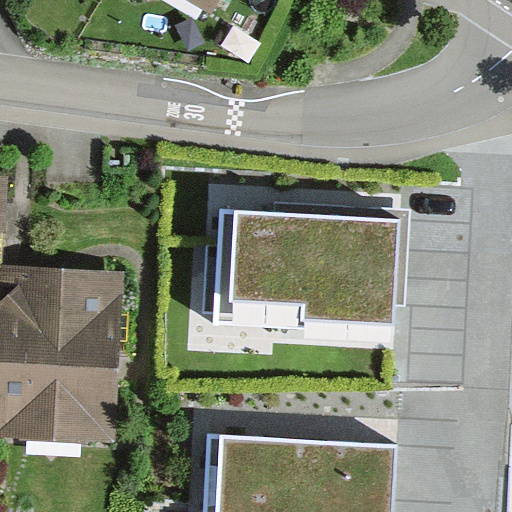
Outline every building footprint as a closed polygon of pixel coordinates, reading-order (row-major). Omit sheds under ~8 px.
[(183,0),(210,16),(219,0),(183,0)] [(12,182),(0,181),(0,250),(9,244),(12,182)] [(396,222),(223,214),(218,321),(309,325),(308,336),(391,340),(396,222)] [(12,293),(0,292),(0,443),(107,448),(115,278),(13,273),(12,293)] [(387,511),(390,451),(214,443),(211,511),(387,511)]
